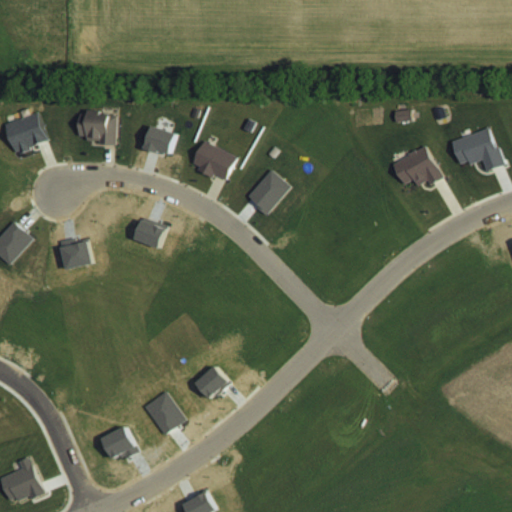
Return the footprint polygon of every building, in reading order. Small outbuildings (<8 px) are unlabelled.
[(118,142),(120,113),(84,111),(83,140),(118,142)] [(51,143),(43,113),(10,121),(17,151),(51,143)] [(174,155),(182,134),(157,125),(149,146),(174,155)] [(464,163),(473,160),(474,163),(486,159),(491,171),(508,164),(494,127),(455,140),(464,163)] [(241,158),(208,140),(194,164),(215,176),(217,173),(229,179),(241,158)] [(447,176),(429,144),(397,163),(408,183),(417,178),(421,185),(431,180),(433,184),(447,176)] [(250,196),(270,213),(294,187),(275,169),(250,196)] [(0,253),(14,264),(36,237),(15,221),(0,239),(0,253)] [(235,382),(221,365),(199,383),(214,400),(235,382)] [(169,435),(189,419),(168,391),(148,406),(169,435)] [(3,477),(14,504),(47,491),(33,457),(22,462),(24,469),(3,477)] [(190,502),(194,511),(220,511),(214,493),(190,502)]
